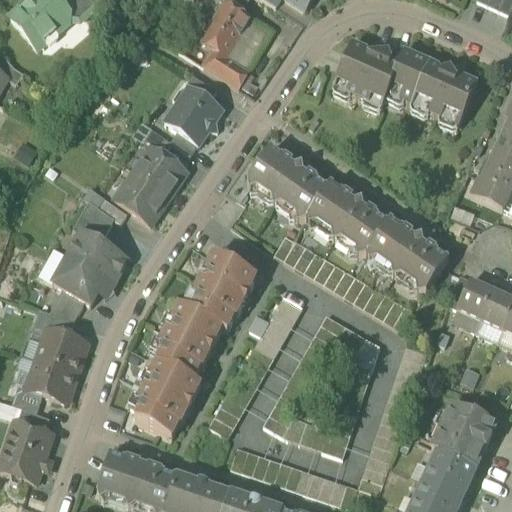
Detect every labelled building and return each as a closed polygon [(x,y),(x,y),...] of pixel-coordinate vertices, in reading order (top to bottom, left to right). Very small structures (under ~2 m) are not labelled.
[(9,23),(36,54),(44,47),(46,49),(49,49),(56,43),(56,40),(55,38),(68,26),(68,17),(54,1),(52,0),(42,0),(37,5),(34,2),(22,13),(22,12),(9,23)] [(35,0),(22,12),(22,13),(34,2),(37,5),(42,0),(35,0)] [(76,16),(83,24),(99,10),(90,0),(55,0),(54,1),(68,17),(71,15),(76,16)] [(251,0),(275,14),(282,4),(274,0),(251,0)] [(274,0),(282,4),(303,18),(314,0),(274,0)] [(478,0),(475,7),(486,12),(491,0),(478,0)] [(491,0),(486,12),(497,17),(504,0),(491,0)] [(511,13),(511,0),(504,0),(497,17),(508,22),(511,13)] [(202,73),(238,95),(249,78),(226,64),(251,24),(224,7),(199,47),(213,56),(202,73)] [(387,102),(457,133),(477,89),(463,82),(456,86),(450,72),(441,77),(438,72),(404,57),(398,70),(390,67),(388,57),(368,63),(366,56),(352,50),(333,95),(381,116),(387,102)] [(6,85),(16,91),(22,80),(13,74),(0,59),(0,79),(7,84),(6,85)] [(189,94),(209,108),(216,97),(192,83),(185,93),(188,95),(189,94)] [(196,153),(197,153),(206,140),(217,138),(215,126),(222,117),(209,108),(189,94),(188,95),(175,114),(176,121),(168,133),(176,139),(196,153)] [(507,128),(502,137),(511,141),(511,108),(511,109),(504,126),(507,128)] [(164,130),(168,133),(176,121),(175,114),(164,130)] [(144,146),(164,160),(171,150),(151,136),(144,146)] [(511,141),(502,137),(494,156),(511,164),(511,141)] [(169,149),(189,162),(196,153),(176,139),(169,149)] [(150,155),(132,181),(168,206),(186,180),(150,155)] [(297,229),(305,228),(328,194),(327,194),(315,186),(316,184),(308,179),(305,182),(302,179),(300,173),(294,174),(290,171),(292,168),(284,162),(283,164),(269,155),(247,188),(249,197),(256,195),(271,205),(273,213),(280,212),(295,222),(297,229)] [(511,164),(494,156),(485,175),(511,187),(511,164)] [(511,187),(485,175),(481,185),(477,183),(469,201),(502,216),(502,215),(511,219),(511,187)] [(150,232),(168,206),(132,181),(114,208),(150,232)] [(357,265),(365,264),(390,227),(389,227),(387,230),(375,221),(376,220),(368,214),(366,218),(362,215),(360,208),(354,210),(350,207),(352,204),(344,198),(343,200),(329,191),(327,194),(328,194),(305,228),(306,228),(308,226),(309,232),(317,231),(332,241),(333,249),(341,247),(356,257),(357,265)] [(104,206),(97,216),(114,227),(120,231),(127,222),(104,206)] [(99,252),(114,227),(97,216),(88,210),(72,238),(80,242),(81,241),(99,252)] [(447,235),(465,242),(470,231),(451,224),(447,235)] [(403,236),(390,227),(365,264),(366,264),(367,262),(369,268),(376,267),(391,277),(393,285),(400,283),(416,294),(417,301),(425,300),(448,267),(435,258),(436,256),(428,251),(426,254),(421,251),(420,244),(414,246),(410,243),(412,240),(404,235),(403,236)] [(80,242),(67,265),(106,287),(114,292),(128,268),(99,252),(81,241),(80,242)] [(273,261),(283,267),(295,248),(284,242),(273,261)] [(283,267),(343,302),(355,282),(295,247),(295,248),(283,267)] [(52,292),(67,265),(54,257),(38,285),(52,292)] [(196,306),(190,318),(221,335),(227,338),(233,324),(235,325),(256,284),(211,262),(203,279),(208,282),(205,288),(199,286),(191,303),(196,306)] [(96,304),(106,287),(67,265),(52,292),(52,293),(62,298),(84,311),(90,314),(96,304)] [(414,318),(355,282),(343,302),(402,338),(414,318)] [(449,312),(456,315),(469,287),(460,282),(449,312)] [(457,316),(479,326),(493,297),(469,286),(469,287),(456,315),(456,316),(457,316)] [(106,287),(96,304),(105,309),(114,292),(106,287)] [(479,326),(502,337),(511,314),(511,305),(493,297),(479,326)] [(62,298),(49,322),(73,330),(84,311),(62,298)] [(282,302),(225,402),(244,413),(302,314),(282,302)] [(162,356),(156,370),(193,387),(200,375),(201,376),(221,335),(190,318),(178,312),(169,330),(174,332),(171,339),(166,336),(157,353),(162,356)] [(511,314),(502,337),(511,341),(511,314)] [(474,338),(479,326),(457,316),(451,328),(474,338)] [(68,346),(73,330),(49,322),(39,319),(33,335),(46,340),(46,339),(68,346)] [(262,431),(282,442),(293,423),(334,351),(345,332),(326,321),(262,431)] [(479,326),(474,338),(497,349),(502,337),(479,326)] [(345,332),(334,351),(354,362),(365,343),(345,332)] [(511,341),(502,337),(497,349),(511,355),(511,341)] [(46,340),(36,370),(73,383),(79,366),(81,365),(85,354),(84,351),(68,346),(46,339),(46,340)] [(354,362),(350,368),(371,375),(379,351),(365,343),(354,362)] [(357,493),(379,501),(426,358),(405,351),(357,493)] [(342,463),(371,375),(350,368),(328,435),(321,456),(342,463)] [(69,396),(73,383),(36,370),(26,397),(26,398),(42,404),(64,411),(66,410),(70,399),(69,396)] [(200,391),(193,387),(156,370),(147,386),(153,389),(149,396),(144,393),(135,410),(141,413),(134,427),(171,445),(178,431),(180,432),(200,391)] [(384,374),(374,374),(373,401),(384,401),(384,374)] [(11,414),(21,417),(36,422),(42,404),(26,398),(26,397),(18,394),(11,414)] [(227,444),(244,413),(225,402),(208,432),(227,444)] [(431,455),(437,458),(474,476),(484,455),(485,456),(490,445),(489,444),(495,430),(474,420),(473,421),(451,411),(431,455)] [(48,427),(36,422),(21,417),(17,431),(44,440),(48,427)] [(282,442),(299,448),(306,427),(293,423),(282,442)] [(328,435),(306,427),(299,448),(321,456),(328,435)] [(11,491),(17,493),(21,489),(22,487),(36,491),(41,477),(44,467),(52,443),(44,440),(17,431),(13,429),(0,468),(0,479),(10,483),(10,485),(11,491)] [(229,474),(342,511),(350,511),(357,493),(237,453),(229,474)] [(437,458),(412,511),(457,511),(474,476),(437,458)] [(166,511),(176,484),(161,479),(162,477),(147,472),(146,475),(139,473),(140,470),(126,465),(125,467),(109,462),(97,500),(100,507),(107,504),(125,510),(126,511),(166,511)] [(51,469),(44,467),(41,477),(48,480),(51,469)] [(225,511),(229,502),(208,495),(209,493),(197,489),(196,491),(176,484),(166,511),(225,511)] [(261,511),(262,511),(250,507),(249,509),(229,502),(225,511),(261,511)]
